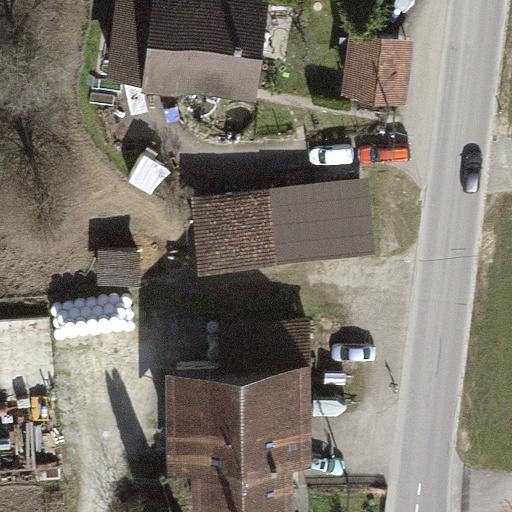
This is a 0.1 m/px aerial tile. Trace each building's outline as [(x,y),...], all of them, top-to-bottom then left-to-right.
[(247,86),(257,0),(111,0),(103,70),(247,86)] [(413,35),(346,26),(339,86),(405,95),(413,35)] [(367,180),(187,192),(192,259),(372,247),(367,180)] [(130,249),(94,248),(93,283),(130,283),(130,249)] [(305,358),(158,359),(159,459),(184,459),(184,511),(285,511),(286,458),(305,458),(305,358)]
